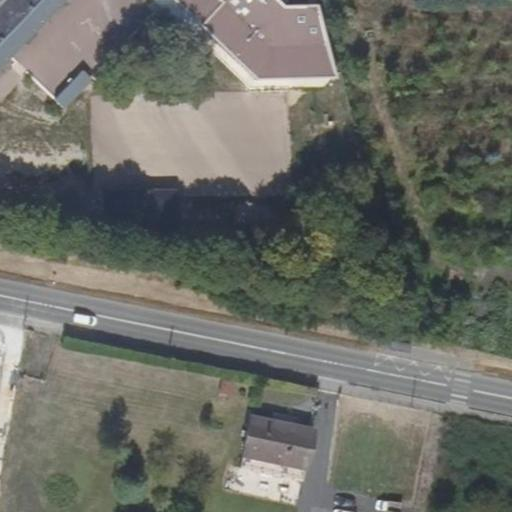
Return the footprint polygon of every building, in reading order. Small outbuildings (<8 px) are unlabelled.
[(0,0),(0,71),(69,0),(0,0)] [(155,0),(250,88),(325,86),(325,76),(258,78),(173,0),(155,0)] [(286,6),(279,0),(173,0),(258,78),(325,76),(337,76),(318,5),(286,6)] [(105,73),(94,63),(59,97),(72,108),(105,73)] [(244,421),(239,466),(307,474),(313,429),(244,421)]
